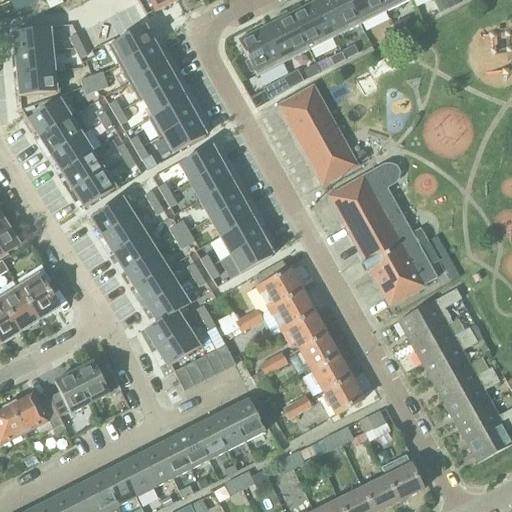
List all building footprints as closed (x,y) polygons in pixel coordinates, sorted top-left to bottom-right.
[(7,0),(14,14),(40,0),(7,0)] [(60,0),(48,0),(45,2),(49,10),(62,4),(60,0)] [(78,0),(64,0),(70,11),(81,5),(78,0)] [(149,0),(156,12),(175,2),(174,0),(149,0)] [(318,0),(316,1),(335,38),(360,25),(347,0),(318,0)] [(347,0),(360,25),(386,12),(379,0),(347,0)] [(379,0),(386,12),(410,0),(379,0)] [(444,0),(432,0),(440,13),(449,9),(444,0)] [(335,38),(316,1),(290,14),(309,51),(335,38)] [(290,14),(277,21),(265,27),(283,64),(309,51),(290,14)] [(265,27),(238,40),(248,60),(245,62),(251,73),(254,71),(257,77),(283,64),(265,27)] [(143,28),(107,48),(118,66),(153,47),(143,28)] [(48,31),(13,34),(15,55),(50,52),(48,31)] [(76,35),(68,39),(74,50),(81,46),(76,35)] [(81,46),(74,50),(79,61),(86,57),(81,46)] [(343,52),(347,60),(359,54),(355,46),(343,52)] [(153,47),(118,66),(128,84),(163,65),(153,47)] [(50,52),(15,55),(17,77),(53,73),(52,72),(50,52)] [(329,59),(333,67),(344,61),(341,53),(329,59)] [(163,65),(128,84),(138,103),(143,101),(142,100),(173,83),(163,65)] [(53,73),(17,77),(19,98),(60,94),(57,71),(52,72),(53,73)] [(297,71),(289,76),(294,86),(303,82),(297,71)] [(102,73),(91,77),(93,85),(105,81),(102,73)] [(289,76),(280,81),(281,81),(282,84),(286,91),(294,86),(289,76)] [(91,77),(79,81),(82,89),(93,85),(91,77)] [(105,81),(93,85),(96,92),(107,88),(105,81)] [(268,101),(286,91),(282,84),(281,81),(280,81),(262,90),(268,101)] [(173,83),(142,100),(143,101),(152,117),(152,118),(183,101),(173,83)] [(93,85),(82,89),(85,97),(96,92),(93,85)] [(357,167),(313,87),(278,107),(288,125),(292,123),(295,130),(292,132),(322,187),(357,167)] [(152,117),(148,120),(159,139),(163,137),(162,136),(194,119),(183,101),(152,118),(152,117)] [(57,102),(27,121),(39,139),(69,120),(57,102)] [(115,102),(108,106),(114,116),(121,112),(115,102)] [(102,110),(95,114),(101,124),(108,120),(102,110)] [(121,112),(114,116),(120,127),(127,122),(121,112)] [(194,119),(162,136),(163,137),(173,155),(204,138),(194,119)] [(69,120),(39,139),(50,156),(80,137),(69,120)] [(108,120),(101,124),(107,134),(114,130),(108,120)] [(80,137),(50,156),(61,174),(91,155),(91,154),(80,137)] [(136,137),(129,142),(135,152),(142,148),(136,137)] [(123,145),(116,149),(122,160),(129,156),(123,145)] [(142,148),(135,152),(141,162),(148,158),(142,148)] [(210,148),(179,166),(189,185),(221,167),(210,148)] [(91,155),(61,174),(72,191),(102,172),(103,173),(107,170),(95,151),(91,154),(91,155)] [(129,156),(122,160),(128,170),(135,166),(129,156)] [(221,167),(189,185),(199,203),(231,185),(221,167)] [(363,178),(328,197),(364,262),(361,264),(361,265),(365,263),(369,270),(365,272),(366,273),(369,271),(390,307),(424,288),(423,286),(437,279),(385,186),(393,181),(395,178),(396,173),(394,169),(390,168),(385,168),(364,179),(363,178)] [(102,172),(72,191),(84,210),(114,190),(103,173),(102,172)] [(164,185),(157,189),(163,199),(170,195),(164,185)] [(231,185),(199,203),(209,221),(241,203),(231,185)] [(151,192),(144,197),(150,207),(157,203),(151,192)] [(170,195),(163,199),(169,210),(176,205),(170,195)] [(124,198),(90,220),(101,238),(132,219),(132,220),(136,217),(124,198)] [(157,203),(150,207),(156,217),(163,213),(157,203)] [(241,203),(209,221),(220,239),(251,221),(241,203)] [(132,219),(101,238),(113,255),(143,236),(132,220),(132,219)] [(251,221),(220,239),(230,257),(261,239),(251,221)] [(182,222),(175,226),(181,237),(188,232),(182,222)] [(6,226),(0,229),(0,258),(18,246),(6,226)] [(175,226),(168,230),(174,241),(181,237),(175,226)] [(188,232),(181,237),(187,247),(194,243),(188,232)] [(143,236),(113,255),(124,273),(154,254),(143,236)] [(181,237),(174,241),(180,251),(187,247),(181,237)] [(429,242),(452,283),(460,279),(436,237),(429,242)] [(261,239),(230,257),(240,275),(271,258),(261,239)] [(154,254),(124,273),(135,290),(165,271),(154,254)] [(206,256),(199,260),(206,270),(213,266),(206,256)] [(269,311),(302,293),(289,271),(288,272),(282,262),(252,279),(257,289),(269,311)] [(193,264),(186,268),(192,278),(199,274),(193,264)] [(213,266),(206,270),(212,281),(219,276),(213,266)] [(19,282),(23,287),(19,289),(39,320),(59,307),(46,286),(51,283),(41,268),(19,282)] [(165,271),(135,290),(146,308),(176,288),(165,271)] [(199,274),(192,278),(198,288),(205,284),(199,274)] [(176,288),(146,308),(157,324),(157,325),(175,314),(175,315),(188,307),(176,288)] [(39,320),(19,289),(0,302),(20,332),(39,320)] [(398,323),(410,344),(450,321),(444,311),(447,310),(447,309),(461,301),(456,292),(398,323)] [(281,332),(314,314),(302,293),(269,311),(281,332)] [(20,332),(0,302),(0,301),(0,343),(0,344),(20,332)] [(203,307),(196,311),(202,321),(209,317),(203,307)] [(257,312),(246,318),(251,329),(263,323),(257,312)] [(157,324),(144,332),(156,350),(186,331),(185,330),(175,315),(175,314),(157,325),(157,324)] [(299,351),(326,336),(314,314),(281,332),(281,333),(288,330),(299,351)] [(209,317),(202,321),(208,332),(215,328),(209,317)] [(240,335),(251,329),(246,318),(234,324),(240,335)] [(450,321),(410,344),(421,364),(472,336),(469,330),(454,339),(447,327),(452,325),(450,321)] [(186,331),(156,350),(168,369),(202,347),(190,328),(185,330),(186,331)] [(216,328),(206,333),(215,352),(215,351),(225,346),(221,338),(216,328)] [(312,372),(338,358),(326,336),(299,351),(312,372)] [(472,336),(421,364),(432,384),(468,365),(461,353),(477,345),(472,336)] [(215,352),(225,372),(236,367),(225,346),(215,351),(215,352)] [(215,352),(205,357),(215,377),(225,372),(215,352)] [(280,355),(269,361),(275,372),(287,366),(280,355)] [(205,357),(195,362),(205,382),(215,377),(205,357)] [(324,394),(350,379),(338,358),(312,372),(324,394)] [(264,379),(275,372),(269,361),(258,367),(264,379)] [(195,362),(184,367),(195,387),(205,382),(195,362)] [(92,363),(73,373),(90,406),(115,393),(116,395),(121,392),(108,367),(97,373),(92,363)] [(468,365),(432,384),(443,405),(494,376),(491,370),(475,379),(468,365)] [(174,372),(174,373),(184,393),(195,387),(184,367),(174,372)] [(59,393),(49,398),(59,418),(70,413),(71,415),(90,406),(73,373),(54,383),(59,393)] [(265,380),(261,373),(250,379),(254,386),(265,380)] [(494,376),(443,405),(454,425),(490,405),(483,393),(499,384),(494,376)] [(350,379),(324,394),(336,416),(362,401),(350,379)] [(8,406),(22,435),(46,422),(31,394),(8,406)] [(59,418),(49,398),(39,404),(55,436),(66,431),(59,418)] [(293,404),(300,416),(311,410),(304,398),(293,404)] [(248,401),(229,411),(245,444),(264,434),(248,401)] [(300,416),(293,404),(282,411),(288,422),(300,416)] [(490,405),(454,425),(466,445),(511,419),(511,410),(497,418),(490,405)] [(0,458),(2,458),(0,453),(3,452),(1,446),(22,435),(8,406),(0,410),(0,458)] [(229,411),(211,420),(227,453),(245,444),(229,411)] [(373,430),(384,424),(379,413),(368,419),(373,430)] [(511,419),(466,445),(477,466),(511,446),(511,444),(505,433),(511,428),(511,419)] [(211,420),(192,430),(209,462),(227,453),(211,420)] [(334,435),(339,446),(352,440),(347,429),(334,435)] [(192,430),(174,439),(191,471),(209,462),(192,430)] [(327,453),(339,446),(334,435),(321,442),(327,453)] [(156,448),(172,481),(191,471),(174,439),(156,448)] [(156,448),(138,457),(154,490),(172,481),(156,448)] [(298,453),(285,459),(292,472),(304,466),(298,453)] [(138,457),(119,467),(136,499),(154,490),(138,457)] [(381,470),(385,478),(398,503),(423,491),(406,457),(381,470)] [(292,472),(285,459),(273,465),(280,478),(292,472)] [(119,467),(101,476),(118,508),(136,499),(119,467)] [(248,474),(236,480),(242,492),(254,486),(248,474)] [(101,476),(83,485),(96,511),(110,511),(118,508),(101,476)] [(385,478),(361,490),(372,511),(379,511),(397,503),(398,503),(385,478)] [(242,492),(236,480),(224,486),(230,498),(242,492)] [(96,511),(83,485),(65,494),(73,511),(96,511)] [(188,487),(178,493),(181,500),(192,494),(188,487)] [(360,490),(337,502),(342,511),(372,511),(361,490),(360,490)] [(73,511),(65,494),(46,503),(50,511),(73,511)] [(206,511),(201,501),(189,507),(191,511),(206,511)] [(335,503),(316,511),(342,511),(337,502),(335,503)] [(50,511),(46,503),(29,511),(50,511)]
